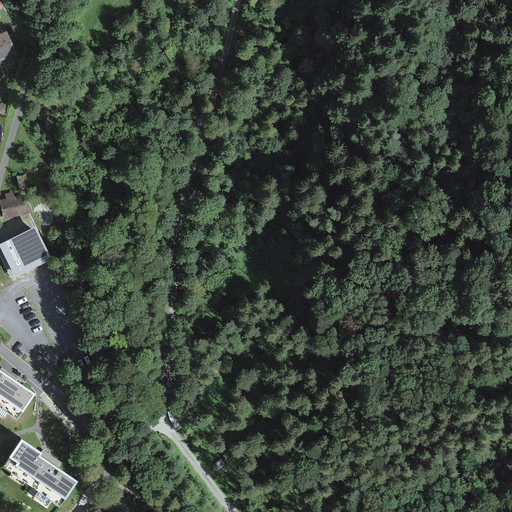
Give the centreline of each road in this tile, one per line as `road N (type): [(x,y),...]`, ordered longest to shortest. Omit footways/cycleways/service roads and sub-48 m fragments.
road 1 (track): [(155,421),(182,185),(244,0)]
road 2 (unclassified): [(34,0),(54,48),(0,194)]
road 3 (residential): [(108,478),(63,399),(0,346)]
